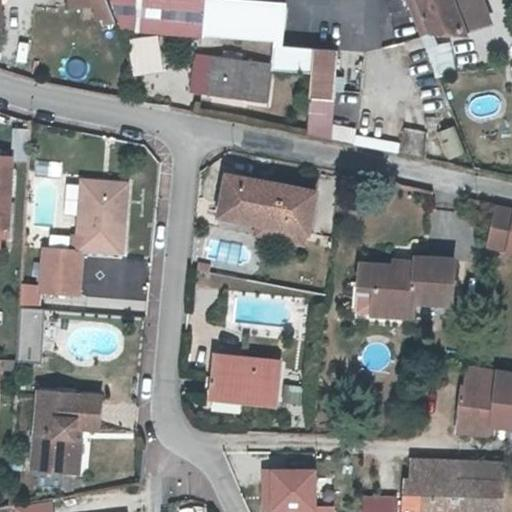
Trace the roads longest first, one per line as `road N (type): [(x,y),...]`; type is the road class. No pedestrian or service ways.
road 1 (residential): [(186,125),(155,411),(168,437),(204,460),(231,511)]
road 2 (residential): [(186,125),(511,195)]
road 3 (unknown): [(204,460),(215,447),(245,444),(494,453)]
road 4 (residential): [(0,88),(186,125)]
